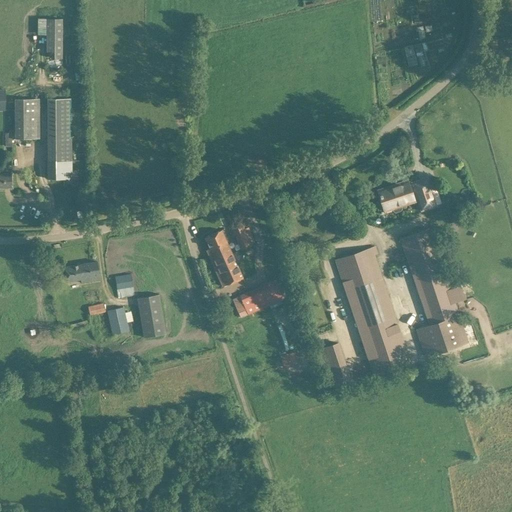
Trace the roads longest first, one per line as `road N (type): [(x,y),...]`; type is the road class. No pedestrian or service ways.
road 1 (unclassified): [(184,212),(321,169),(378,135),(463,60),(474,40),(475,0)]
road 2 (unclassified): [(0,241),(184,212)]
road 3 (track): [(99,511),(77,392)]
